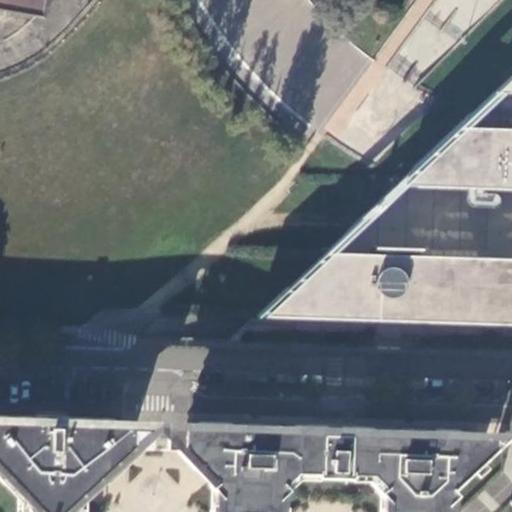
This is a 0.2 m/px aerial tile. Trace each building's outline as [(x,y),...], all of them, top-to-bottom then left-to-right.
[(0,0),(0,9),(37,17),(39,0),(0,0)] [(511,71),(392,185),(511,188),(511,258),(328,253),(289,291),(279,290),(256,314),(381,318),(381,312),(395,313),(395,319),(511,322),(511,71)] [(109,466),(132,447),(124,438),(118,432),(124,427),(124,420),(0,415),(0,472),(19,492),(18,505),(26,506),(25,511),(79,511),(80,492),(109,466)] [(137,443),(138,421),(124,420),(124,427),(124,438),(132,447),(137,443)] [(188,440),(189,422),(138,421),(137,443),(132,447),(183,448),(181,446),(188,440)] [(475,468),(475,462),(476,436),(459,435),(460,431),(446,430),(434,430),(420,433),(373,432),(373,428),(300,425),(293,425),(293,429),(248,427),(238,424),(198,422),(197,432),(188,440),(181,446),(183,448),(212,481),(207,485),(214,493),(213,511),(236,511),(237,511),(254,511),(253,511),(275,511),(276,495),(285,488),(280,482),(293,471),(293,470),(314,471),(314,474),(348,475),(348,472),(368,473),(380,485),(375,490),(383,499),(381,511),(444,511),(445,501),(453,494),(449,488),(455,483),(461,483),(462,468),(475,468)]
